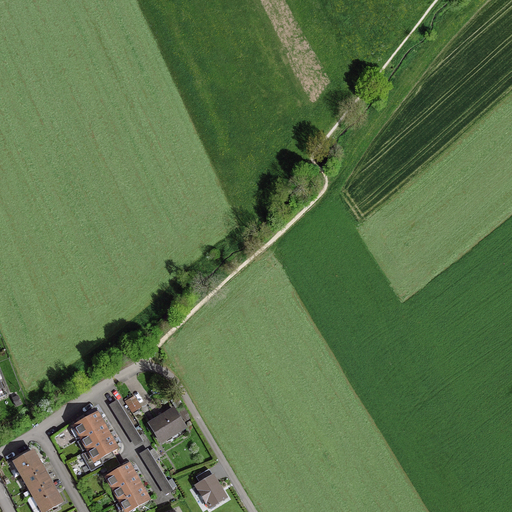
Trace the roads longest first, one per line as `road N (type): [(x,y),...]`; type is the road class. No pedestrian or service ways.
road 1 (residential): [(253,511),(172,376),(158,368),(121,376),(37,431)]
road 2 (unknown): [(95,392),(162,503)]
